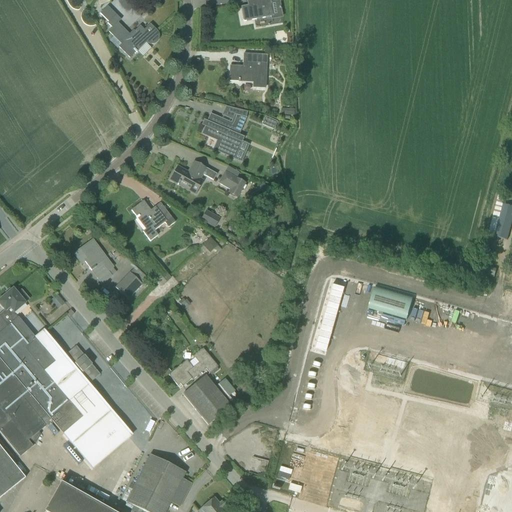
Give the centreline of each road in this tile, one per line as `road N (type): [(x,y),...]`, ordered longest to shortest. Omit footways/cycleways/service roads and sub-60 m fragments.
road 1 (track): [(206,448),(284,400),(318,255),(479,303),(490,301),(501,276)]
road 2 (unclassified): [(261,511),(42,258),(24,247)]
road 3 (tertiary): [(24,247),(163,109),(179,65),(184,0)]
